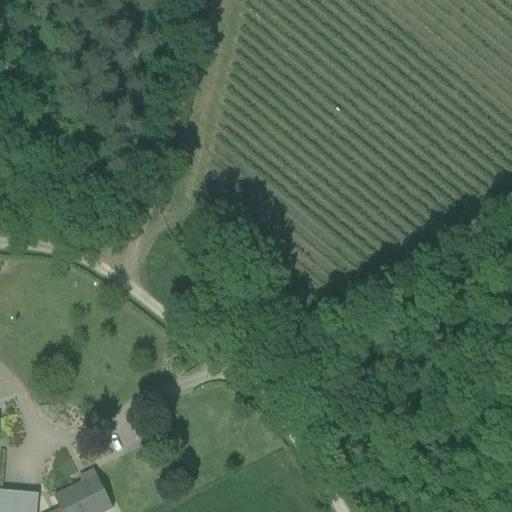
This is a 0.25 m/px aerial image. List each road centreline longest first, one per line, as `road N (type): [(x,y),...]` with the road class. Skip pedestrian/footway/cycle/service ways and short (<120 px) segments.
road 1 (track): [(336,511),(280,417),(214,340),(98,254)]
road 2 (track): [(209,0),(177,151),(129,275)]
road 3 (track): [(98,254),(0,156)]
